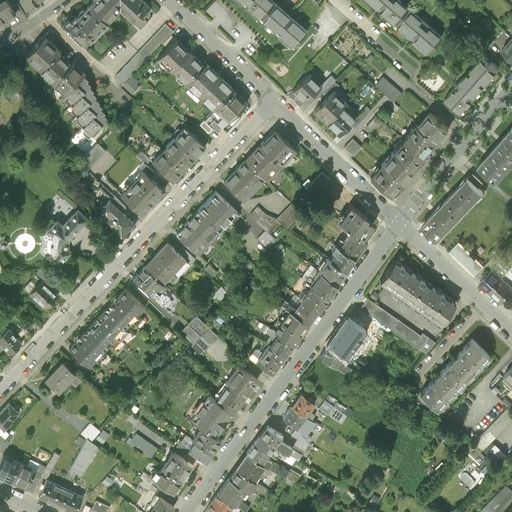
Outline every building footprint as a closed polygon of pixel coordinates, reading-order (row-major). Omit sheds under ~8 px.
[(0,24),(16,14),(6,0),(0,4),(0,24)] [(95,0),(89,6),(107,23),(120,10),(133,23),(140,15),(148,7),(140,0),(95,0)] [(307,31),(271,0),(241,0),(294,46),(307,31)] [(407,7),(406,8),(399,2),(400,1),(398,0),(367,0),(428,53),(441,38),(407,7)] [(90,42),(107,23),(89,6),(72,24),(68,20),(60,27),(80,46),(86,39),(90,42)] [(147,22),(140,15),(133,23),(132,23),(139,30),(147,22)] [(114,77),(123,85),(132,75),(162,44),(167,48),(175,39),(171,35),(174,32),(165,24),(138,52),(114,77)] [(44,37),(52,45),(56,41),(48,32),(44,37)] [(509,55),(511,58),(511,36),(502,49),(506,53),(504,55),(507,57),(509,55)] [(44,37),(25,57),(41,72),(58,54),(60,52),(52,45),(44,37)] [(171,71),(171,70),(189,52),(175,39),(167,48),(157,58),(171,71)] [(185,84),(186,83),(203,65),(190,52),(189,52),(171,70),(185,84)] [(70,65),(58,54),(41,72),(53,84),(70,65)] [(465,78),(464,77),(449,93),(450,94),(446,99),(445,99),(444,100),(459,113),(499,69),(492,62),(490,64),(482,57),(475,65),(475,66),(470,72),(469,71),(469,72),(470,73),(465,78)] [(72,63),(70,65),(53,84),(58,88),(60,86),(67,92),(83,75),(84,74),(72,63)] [(213,109),(215,107),(233,89),(205,63),(203,65),(186,83),(213,109)] [(292,89),(305,101),(319,86),(320,84),(307,73),(292,89)] [(330,74),(320,84),(319,86),(328,94),(333,89),(338,84),(334,80),(335,79),(330,74)] [(66,100),(71,105),(89,86),(85,82),(88,79),(83,75),(67,92),(66,94),(69,97),(66,100)] [(122,86),(131,95),(138,87),(135,84),(138,82),(132,75),(123,85),(122,86)] [(381,76),(373,84),(393,101),(400,93),(381,76)] [(71,110),(77,116),(94,97),(91,93),(93,90),(89,86),(71,105),(74,107),(71,110)] [(233,89),(215,107),(229,121),(247,102),(233,89)] [(313,109),(326,122),(341,107),(346,102),(333,89),(328,94),(313,109)] [(77,121),(82,127),(100,107),(96,103),(99,101),(94,97),(77,116),(80,118),(77,121)] [(105,112),(100,107),(82,127),(86,129),(83,132),(88,137),(98,128),(103,122),(106,119),(102,115),(105,112)] [(326,122),(338,133),(349,122),(353,118),(341,107),(326,122)] [(362,108),(353,118),(349,122),(354,127),(367,113),(362,108)] [(430,112),(419,124),(437,140),(448,128),(430,112)] [(107,125),(103,122),(98,128),(101,131),(107,125)] [(418,123),(404,139),(423,156),(437,140),(419,124),(418,123)] [(184,126),(173,138),(194,158),(205,146),(184,126)] [(274,128),(258,144),(280,165),(296,149),(274,128)] [(477,166),(496,182),(511,164),(511,128),(477,166)] [(183,169),(194,158),(173,138),(162,149),(183,169)] [(342,148),(351,157),(361,146),(352,138),(342,148)] [(404,139),(393,152),(412,169),(423,156),(404,139)] [(106,150),(97,142),(78,162),(87,171),(106,150)] [(258,144),(245,159),(263,176),(268,171),(271,174),(280,165),(258,144)] [(136,154),(144,162),(146,164),(150,159),(140,149),(136,154)] [(172,180),(183,169),(162,149),(152,161),(172,180)] [(392,151),(381,164),(401,182),(412,169),(393,152),(392,151)] [(264,177),(263,176),(245,159),(224,181),(243,200),(264,177)] [(139,166),(144,170),(150,175),(154,171),(146,164),(144,162),(139,166)] [(389,194),(401,182),(381,164),(370,176),(389,194)] [(144,170),(132,182),(153,202),(165,189),(150,175),(144,170)] [(331,180),(322,171),(312,182),(307,177),(301,184),(314,197),(331,180)] [(471,173),(467,177),(478,188),(483,184),(471,173)] [(437,209),(453,224),(483,192),(478,188),(467,177),(437,209)] [(142,214),(153,202),(132,182),(121,194),(142,214)] [(215,191),(197,209),(219,230),(223,234),(228,229),(224,225),(231,218),(235,221),(241,215),(215,191)] [(110,201),(121,212),(126,207),(114,196),(110,201)] [(50,215),(67,210),(62,197),(46,203),(50,215)] [(133,222),(121,212),(110,201),(103,209),(115,220),(110,225),(121,235),(133,222)] [(291,203),(276,217),(264,213),(257,206),(249,213),(266,229),(270,233),(280,223),(288,229),(300,211),(291,203)] [(339,220),(352,230),(362,237),(373,223),(366,218),(367,216),(363,213),(363,212),(351,203),(339,220)] [(197,253),(219,230),(197,209),(189,219),(188,218),(183,223),(184,224),(175,233),(197,253)] [(298,216),(312,227),(317,220),(303,209),(298,216)] [(421,225),(437,240),(453,224),(437,209),(421,225)] [(48,231),(52,236),(51,239),(51,243),(51,246),(51,250),(52,253),(48,258),(58,267),(71,253),(70,251),(69,247),(69,244),(69,242),(70,239),(72,236),(71,235),(78,227),(79,229),(87,220),(77,211),(62,227),(56,222),(48,231)] [(276,238),(270,233),(266,229),(257,238),(267,248),(276,238)] [(352,230),(339,248),(347,254),(348,252),(355,257),(367,241),(362,237),(352,230)] [(482,268),(484,266),(458,241),(449,251),(474,276),(482,268)] [(167,242),(155,254),(173,272),(185,259),(181,255),(167,242)] [(334,254),(331,259),(346,270),(355,257),(348,252),(347,254),(339,248),(334,245),(329,251),(334,254)] [(334,254),(329,251),(325,247),(321,252),(327,256),(331,259),(334,254)] [(185,250),(181,255),(185,259),(190,264),(195,259),(185,250)] [(162,283),(173,272),(155,254),(144,266),(145,266),(162,283)] [(327,256),(318,269),(337,283),(346,270),(331,259),(327,256)] [(497,263),(496,262),(492,258),(484,266),(482,268),(487,272),(491,268),(497,263)] [(497,263),(491,268),(501,278),(502,276),(510,268),(500,258),(496,262),(497,263)] [(441,322),(455,303),(393,259),(379,279),(441,322)] [(217,271),(209,263),(204,268),(213,276),(217,271)] [(300,277),(305,280),(327,296),(337,283),(318,269),(310,263),(300,277)] [(511,265),(510,268),(502,276),(511,285),(511,283),(511,265)] [(166,287),(162,283),(145,266),(137,274),(137,273),(132,278),(154,299),(155,299),(163,307),(170,299),(162,291),(166,287)] [(41,268),(33,270),(45,282),(50,277),(41,268)] [(489,290),(501,278),(491,268),(487,272),(479,281),(489,290)] [(502,276),(501,278),(489,290),(500,301),(511,289),(511,285),(502,276)] [(230,279),(223,286),(231,293),(237,286),(230,279)] [(23,287),(45,308),(57,296),(42,280),(37,286),(30,280),(23,287)] [(318,309),(327,296),(305,280),(302,284),(307,288),(305,290),(304,289),(299,296),(302,297),(318,309)] [(220,300),(228,293),(221,286),(213,293),(220,300)] [(111,347),(126,331),(124,329),(129,323),(133,327),(141,318),(138,314),(144,307),(124,288),(107,306),(85,329),(68,347),(88,367),(95,359),(99,363),(107,354),(103,351),(109,345),(111,347)] [(375,300),(379,295),(373,291),(369,296),(375,300)] [(279,301),(281,302),(309,321),(318,309),(302,297),(295,306),(285,298),(283,301),(281,299),(279,301)] [(367,297),(359,307),(425,354),(435,342),(422,333),(420,335),(367,297)] [(282,312),(270,327),(279,331),(294,343),(309,321),(281,302),(280,303),(281,304),(277,309),(282,312)] [(216,319),(211,314),(206,319),(217,329),(223,320),(219,316),(216,319)] [(196,315),(180,332),(192,344),(195,341),(209,328),(196,315)] [(347,317),(338,330),(362,347),(367,341),(360,336),(364,329),(347,317)] [(43,325),(37,319),(33,323),(39,329),(43,325)] [(285,355),(294,343),(279,331),(270,327),(270,326),(266,331),(271,334),(265,340),(269,343),(285,355)] [(218,337),(209,328),(195,341),(197,342),(192,347),(199,354),(204,349),(205,350),(218,337)] [(9,354),(21,344),(9,329),(0,336),(0,348),(3,346),(9,354)] [(338,330),(328,342),(346,355),(351,347),(359,353),(362,347),(338,330)] [(428,383),(420,391),(437,408),(489,355),(472,338),(463,347),(446,365),(428,383)] [(340,357),(343,359),(346,355),(328,342),(319,354),(334,365),(338,360),(340,357)] [(272,372),(285,355),(269,343),(262,352),(256,360),(264,367),(264,368),(270,373),(271,371),(272,372)] [(256,360),(262,352),(257,348),(254,349),(250,354),(250,358),(255,361),(256,360)] [(359,375),(338,360),(334,365),(355,380),(359,375)] [(81,380),(63,363),(53,373),(45,381),(55,390),(66,379),(74,387),(81,380)] [(225,381),(227,382),(245,395),(257,379),(238,364),(225,381)] [(511,366),(503,376),(511,384),(511,366)] [(227,382),(215,399),(232,412),(245,395),(227,382)] [(314,414),(308,410),(314,402),(301,392),(291,405),(305,415),(310,419),(314,414)] [(214,436),(232,412),(215,399),(208,394),(190,418),(201,426),(214,436)] [(328,394),(318,407),(337,421),(344,413),(349,417),(354,411),(346,405),(345,407),(328,394)] [(18,412),(8,403),(0,411),(0,425),(4,429),(11,421),(11,420),(18,412)] [(296,427),(305,415),(291,405),(282,416),(296,427)] [(511,419),(511,412),(507,407),(475,441),(483,449),(491,441),(511,419)] [(313,421),(310,419),(305,415),(296,427),(291,434),(307,443),(311,436),(305,432),(313,421)] [(80,433),(86,438),(90,441),(100,431),(90,422),(80,433)] [(0,425),(0,435),(5,439),(9,434),(4,429),(0,425)] [(282,435),(266,425),(258,435),(280,448),(298,459),(301,454),(281,440),(277,441),(280,436),(280,437),(282,435)] [(221,440),(214,436),(201,426),(191,439),(194,441),(211,453),(221,440)] [(101,433),(96,439),(102,444),(107,438),(101,433)] [(151,458),(157,449),(135,434),(132,439),(129,437),(126,441),(151,458)] [(0,435),(0,449),(4,451),(9,441),(5,439),(0,435)] [(186,439),(183,443),(190,448),(194,441),(191,439),(185,435),(183,437),(186,439)] [(258,435),(246,452),(261,463),(264,459),(269,452),(275,456),(280,448),(258,435)] [(74,443),(81,447),(86,440),(78,436),(74,443)] [(81,447),(69,470),(80,476),(97,447),(90,441),(86,438),(86,440),(81,447)] [(188,454),(190,451),(189,450),(190,448),(183,443),(180,440),(176,446),(188,454)] [(205,462),(211,453),(194,441),(190,448),(189,450),(190,451),(205,462)] [(508,457),(491,441),(483,449),(500,465),(508,457)] [(170,461),(165,468),(182,480),(192,465),(173,451),(167,459),(170,461)] [(54,452),(46,466),(41,476),(47,479),(50,471),(59,455),(54,452)] [(246,452),(236,466),(255,481),(257,481),(261,475),(258,473),(264,465),(261,463),(246,452)] [(0,475),(10,481),(10,480),(19,462),(3,454),(0,460),(0,475)] [(296,475),(268,459),(264,459),(261,463),(264,465),(287,477),(284,482),(291,485),(296,475)] [(35,469),(19,462),(10,480),(27,488),(32,477),(35,469)] [(38,463),(35,469),(32,477),(39,480),(41,476),(46,466),(38,463)] [(173,492),(182,480),(165,468),(162,466),(158,471),(155,469),(150,475),(150,476),(154,479),(173,492)] [(236,466),(228,477),(248,491),(255,481),(236,466)] [(150,483),(154,479),(150,476),(150,475),(143,471),(140,476),(143,478),(140,483),(148,489),(152,484),(150,483)] [(106,474),(102,481),(109,486),(114,479),(106,474)] [(38,496),(52,503),(60,486),(46,479),(38,496)] [(227,479),(218,491),(239,507),(245,511),(249,507),(239,499),(244,491),(227,479)] [(511,495),(511,491),(505,485),(480,511),(481,511),(493,511),(494,511),(493,511),(496,511),(498,508),(500,508),(503,503),(504,504),(511,495)] [(74,511),(82,496),(60,486),(52,503),(71,511),(74,511)] [(342,486),(338,492),(352,500),(356,494),(342,486)] [(140,495),(131,488),(128,493),(136,500),(140,495)] [(235,511),(239,507),(218,491),(205,509),(209,511),(235,511)] [(373,494),(369,501),(375,505),(379,498),(373,494)] [(159,496),(153,505),(162,511),(169,511),(174,506),(159,496)] [(90,508),(87,511),(107,511),(109,507),(95,500),(91,508),(90,508)]
